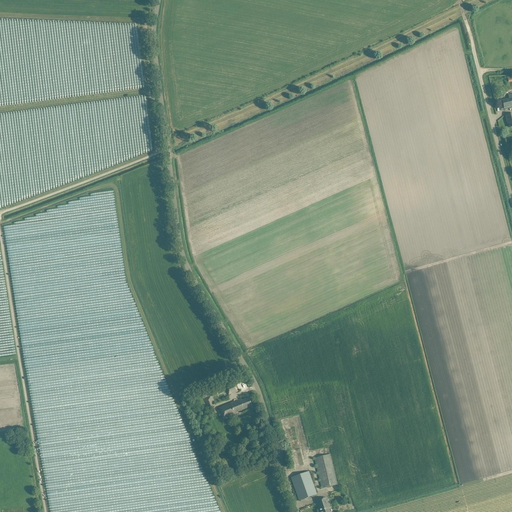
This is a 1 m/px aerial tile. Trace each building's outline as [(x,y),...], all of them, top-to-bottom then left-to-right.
[(502,101),(504,109),(509,107),(511,106),(511,94),(509,95),(509,94),(508,95),(509,99),(502,101)] [(226,387),(229,394),(238,391),(235,384),(226,387)] [(208,407),(210,407),(209,404),(213,402),(211,396),(205,399),(208,407)] [(241,399),(219,408),(223,419),(231,416),(235,414),(235,413),(252,406),(249,398),(242,401),(241,399)] [(315,458),(322,488),(337,485),(330,455),(315,458)] [(309,471),(291,478),(299,501),(317,495),(309,471)] [(319,509),(319,508),(320,511),(330,511),(329,508),(326,498),(316,501),(319,509)]
